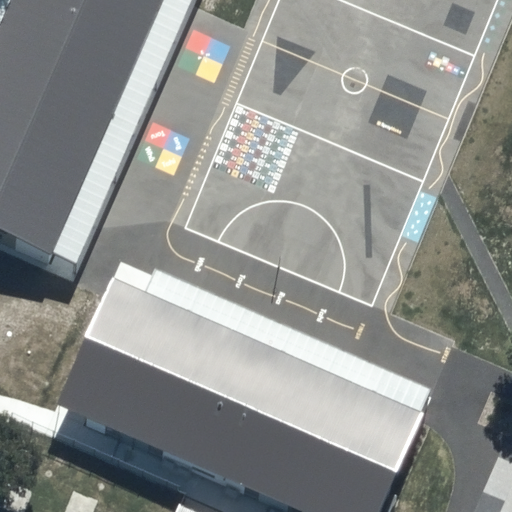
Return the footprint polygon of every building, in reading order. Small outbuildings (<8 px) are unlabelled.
[(0,0),(0,192),(34,208),(118,0),(0,0)] [(255,0),(156,0),(145,26),(212,55),(227,21),(243,29),(255,0)] [(511,87),(414,320),(511,361),(511,87)] [(281,511),(452,511),(477,458),(74,281),(22,398),(281,511)] [(199,511),(180,503),(175,511),(199,511)]
